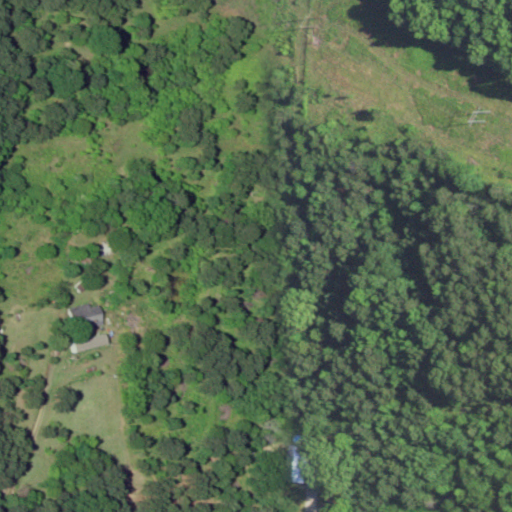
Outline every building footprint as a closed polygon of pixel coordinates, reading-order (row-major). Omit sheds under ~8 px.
[(99,218),(98,206),(87,207),(88,219),(99,218)] [(111,254),(111,243),(102,243),(102,254),(111,254)] [(71,270),(90,270),(90,255),(71,255),(71,270)] [(63,309),(66,334),(98,329),(95,304),(63,309)] [(309,446),(289,445),(287,482),(307,483),(307,477),(320,478),(321,463),(308,463),(309,446)]
